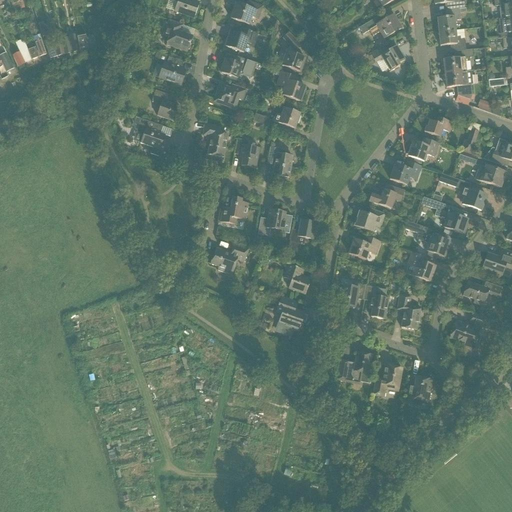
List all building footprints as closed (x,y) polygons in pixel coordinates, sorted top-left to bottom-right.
[(194,19),(199,4),(189,1),(188,0),(169,0),(169,1),(177,4),(174,12),(194,19)] [(361,0),(365,5),(373,0),(375,0),(381,8),(395,0),(361,0)] [(433,0),(434,5),(449,4),(449,11),(459,10),(465,9),(464,1),(462,2),(461,0),(433,0)] [(493,0),(494,7),(499,7),(499,10),(500,20),(504,19),(511,18),(511,4),(510,0),(493,0)] [(258,20),(262,7),(247,2),(245,8),(236,4),(230,19),(249,26),(252,18),(258,20)] [(317,10),(311,16),(316,22),(322,28),(328,22),(322,16),(317,10)] [(438,33),(455,31),(454,24),(456,23),(456,21),(460,21),(459,10),(449,11),(445,11),(446,18),(437,19),(438,32),(438,33)] [(372,20),(358,29),(362,36),(369,32),(372,37),(380,33),(384,40),(392,35),(400,30),(392,16),(384,21),(380,24),(377,18),(372,20)] [(501,35),(502,39),(511,38),(511,18),(504,19),(505,26),(499,26),(499,27),(498,29),(497,31),(497,33),(499,35),(501,35)] [(187,53),(192,38),(180,34),(183,26),(168,21),(163,36),(169,38),(166,46),(187,53)] [(47,25),(39,27),(42,37),(51,34),(47,25)] [(331,27),(327,31),(333,39),(338,35),(331,27)] [(230,32),(225,47),(234,50),(244,54),(247,44),(254,47),(258,35),(248,31),(244,30),(243,31),(241,30),(241,29),(238,28),(236,34),(230,32)] [(456,38),(455,31),(438,33),(440,47),(452,46),(453,53),(465,51),(464,40),(460,41),(460,38),(456,38)] [(85,33),(77,35),(79,52),(87,50),(85,33)] [(295,52),(301,47),(288,34),(283,39),(290,47),(282,67),(300,73),(304,59),(293,55),(294,52),(295,52)] [(75,35),(69,36),(72,53),(79,51),(75,35)] [(68,38),(61,40),(64,55),(72,53),(68,38)] [(511,38),(502,39),(503,50),(507,50),(507,52),(511,51),(511,54),(511,38)] [(31,61),(27,50),(23,40),(15,43),(20,53),(24,64),(31,61)] [(40,40),(33,43),(35,48),(37,51),(39,57),(39,58),(45,56),(40,40)] [(54,46),(57,57),(64,55),(60,40),(57,41),(58,45),(54,46)] [(57,57),(53,45),(46,48),(49,59),(57,57)] [(384,46),(370,55),(375,63),(382,59),(390,73),(399,67),(398,65),(404,62),(396,47),(387,52),(384,47),(384,46)] [(35,48),(27,50),(31,61),(39,57),(37,51),(35,48)] [(355,54),(351,49),(346,54),(350,58),(355,54)] [(444,70),(445,75),(463,73),(462,66),(465,66),(464,63),(469,63),(469,59),(473,58),(472,51),(465,51),(453,53),(456,53),(456,59),(441,61),(442,70),(444,70)] [(17,67),(24,64),(20,53),(12,57),(17,67)] [(156,53),(154,60),(157,61),(156,65),(162,67),(158,79),(171,83),(180,87),(186,72),(180,70),(179,67),(181,66),(183,62),(179,61),(169,58),(160,54),(156,53)] [(0,56),(0,59),(6,72),(13,69),(5,54),(0,56)] [(225,60),(220,74),(228,76),(227,78),(236,81),(236,79),(239,72),(241,73),(242,73),(251,72),(252,68),(255,69),(259,71),(261,66),(256,65),(246,61),(237,58),(239,59),(238,65),(225,60)] [(463,73),(445,75),(446,88),(456,87),(457,96),(470,101),(470,100),(472,96),(472,95),(471,85),(473,85),(471,72),(465,73),(463,73)] [(297,78),(288,75),(281,73),(276,86),(285,88),(282,97),(300,103),(305,88),(293,84),(295,78),(297,79),(297,78)] [(489,88),(507,86),(506,80),(495,81),(488,82),(489,88)] [(219,88),(214,103),(224,106),(233,109),(236,100),(242,102),(245,94),(253,96),(254,93),(246,91),(241,89),(231,85),(231,86),(233,87),(231,92),(219,88)] [(172,97),(163,94),(155,91),(151,105),(156,107),(155,110),(158,111),(157,117),(173,122),(178,107),(166,103),(169,97),(172,98),(172,97)] [(480,101),(478,107),(487,111),(490,105),(480,101)] [(295,129),(300,115),(284,110),(281,117),(275,115),(273,122),(295,129)] [(265,127),(268,120),(254,115),(252,122),(265,127)] [(452,124),(437,119),(435,124),(429,121),(427,128),(426,127),(424,133),(439,138),(441,132),(450,132),(452,124)] [(140,120),(136,133),(143,135),(140,144),(153,148),(151,155),(156,156),(166,160),(171,143),(163,140),(164,136),(160,135),(163,127),(153,124),(140,120)] [(223,158),(225,149),(227,136),(221,135),(222,129),(204,126),(202,137),(210,138),(207,156),(223,158)] [(464,141),(460,152),(470,155),(472,150),(475,142),(478,133),(471,130),(468,140),(467,142),(464,141)] [(412,143),(407,157),(417,160),(423,163),(426,155),(433,158),(438,144),(433,142),(423,139),(420,145),(412,143)] [(255,169),(257,159),(259,150),(246,147),(247,142),(236,140),(233,155),(240,156),(239,158),(242,159),(241,167),(255,169)] [(511,163),(511,146),(506,145),(507,143),(498,140),(494,152),(493,152),(493,154),(488,153),(483,160),(507,168),(509,162),(511,163)] [(275,149),(270,148),(269,156),(267,166),(274,167),(274,168),(273,176),(289,178),(292,157),(284,156),(284,153),(283,151),(280,150),(275,149)] [(451,150),(448,156),(458,160),(460,153),(451,150)] [(474,165),(477,158),(470,155),(460,152),(460,153),(458,160),(474,165)] [(394,166),(389,180),(399,183),(407,186),(409,179),(416,181),(421,168),(416,166),(406,163),(405,162),(403,169),(394,166)] [(485,169),(479,167),(475,180),(499,189),(505,174),(486,167),(485,169)] [(456,188),(458,181),(441,174),(438,182),(456,188)] [(458,181),(456,188),(461,190),(458,196),(464,198),(462,205),(471,208),(481,212),(486,197),(477,193),(469,190),(468,190),(470,185),(458,181)] [(371,195),(368,202),(378,206),(391,210),(394,201),(401,203),(402,201),(405,192),(394,188),(385,185),(382,192),(380,192),(379,195),(381,196),(380,198),(371,195)] [(434,195),(431,202),(439,205),(442,198),(434,195)] [(245,221),(248,205),(241,203),(241,201),(232,199),(230,210),(222,208),(220,223),(236,226),(237,220),(245,221)] [(423,199),(420,206),(436,211),(434,217),(440,219),(447,221),(444,229),(442,234),(451,237),(453,232),(462,235),(467,221),(458,218),(451,215),(453,209),(440,205),(439,205),(431,202),(423,199)] [(358,212),(353,227),(363,230),(372,234),(374,228),(380,230),(385,215),(379,213),(370,210),(369,210),(368,215),(358,212)] [(258,228),(257,235),(269,237),(270,229),(281,231),(281,233),(288,235),(292,217),(284,216),(285,214),(269,211),(267,220),(260,219),(258,228)] [(289,243),(288,251),(297,252),(299,245),(302,245),(303,245),(305,239),(312,240),(314,231),(315,224),(300,221),(298,232),(292,230),(290,241),(289,243)] [(407,222),(404,230),(418,234),(416,240),(423,242),(429,244),(426,252),(428,253),(426,258),(427,259),(435,262),(435,261),(437,256),(444,258),(449,243),(439,240),(427,236),(429,230),(423,228),(407,222)] [(375,256),(380,243),(365,237),(362,244),(353,241),(348,255),(365,261),(367,253),(375,256)] [(244,263),(248,250),(233,244),(229,254),(215,249),(210,265),(218,268),(217,271),(232,276),(237,261),(244,263)] [(511,270),(511,253),(500,250),(497,257),(496,258),(487,255),(482,270),(502,276),(504,268),(511,270)] [(407,267),(405,274),(412,277),(410,283),(420,286),(422,280),(429,283),(434,268),(423,264),(425,258),(426,259),(427,259),(426,258),(417,255),(412,253),(407,267)] [(305,295),(310,281),(301,278),(303,271),(288,266),(283,279),(291,281),(288,289),(305,295)] [(467,283),(462,297),(474,301),(473,304),(482,307),(483,308),(488,294),(500,298),(503,288),(493,284),(484,280),(483,281),(486,282),(484,289),(467,283)] [(342,286),(338,307),(341,307),(340,310),(348,311),(349,309),(354,310),(356,300),(363,301),(366,287),(366,285),(358,283),(351,282),(350,287),(342,286)] [(384,320),(386,311),(388,300),(384,299),(385,291),(366,287),(363,301),(370,302),(369,309),(372,310),(370,318),(384,320)] [(416,331),(420,310),(409,307),(410,298),(399,296),(397,311),(404,312),(400,328),(416,331)] [(304,323),(306,317),(304,316),(304,315),(295,311),(297,303),(281,297),(276,312),(281,314),(278,324),(282,325),(279,333),(290,337),(292,329),(299,331),(302,322),(304,323)] [(449,335),(450,335),(449,339),(464,344),(463,347),(464,347),(476,351),(479,340),(483,329),(488,330),(494,332),(509,338),(511,339),(511,338),(511,329),(509,329),(496,324),(497,323),(491,321),(472,314),(469,324),(471,325),(470,327),(455,322),(453,329),(452,331),(451,331),(449,335)] [(368,373),(371,356),(357,354),(355,363),(340,361),(337,381),(360,385),(361,383),(369,385),(371,374),(368,373)] [(397,392),(400,379),(402,369),(393,368),(393,365),(385,364),(382,382),(375,381),(372,396),(383,398),(385,390),(397,392)] [(406,396),(405,404),(409,405),(419,406),(419,402),(427,403),(431,381),(416,378),(414,387),(408,386),(406,396)] [(258,511),(260,505),(249,503),(247,511),(258,511)]
